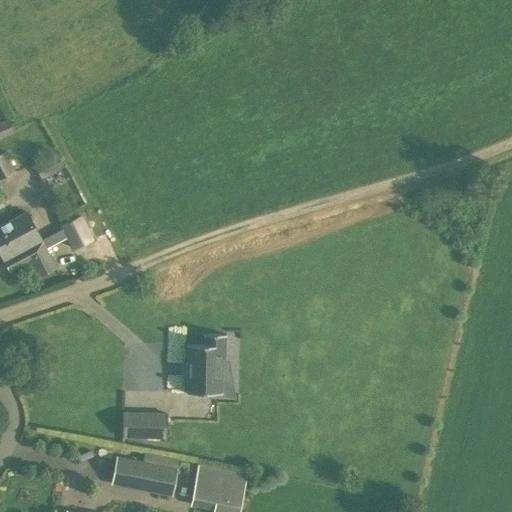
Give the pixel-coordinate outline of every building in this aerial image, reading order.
[(0,138),(14,132),(7,119),(0,122),(0,138)] [(0,179),(15,172),(5,152),(0,154),(0,179)] [(40,179),(63,167),(56,155),(34,167),(40,179)] [(0,225),(0,254),(3,260),(40,240),(25,212),(0,225)] [(63,228),(68,236),(74,249),(93,240),(80,215),(62,224),(63,228)] [(63,228),(40,240),(3,260),(9,271),(21,265),(23,268),(30,264),(38,278),(56,268),(45,249),(68,236),(63,228)] [(185,391),(185,393),(221,394),(221,392),(220,392),(221,359),(224,359),(224,337),(225,337),(225,335),(203,334),(203,336),(204,336),(204,345),(186,344),(186,346),(187,346),(187,362),(183,362),(183,363),(185,363),(185,374),(183,374),(183,376),(186,376),(186,392),(185,391)] [(122,437),(137,437),(138,413),(122,412),(122,437)] [(116,456),(110,485),(171,497),(178,458),(143,451),(142,461),(116,456)] [(219,511),(226,511),(234,471),(197,464),(190,507),(219,511)]
